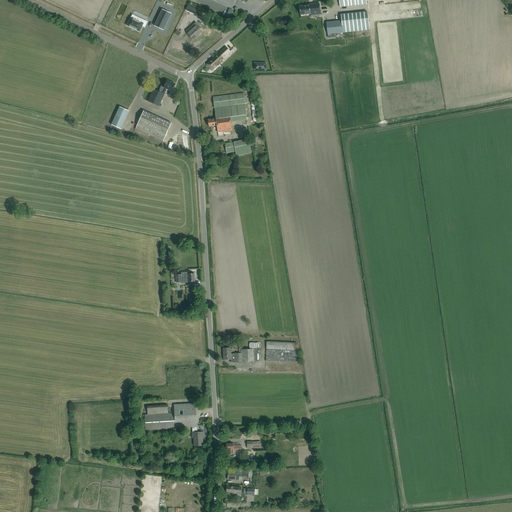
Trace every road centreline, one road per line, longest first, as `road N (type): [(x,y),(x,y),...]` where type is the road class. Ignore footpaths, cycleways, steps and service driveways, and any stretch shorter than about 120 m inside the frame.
road 1 (unclassified): [(218,511),(188,75)]
road 2 (unclassified): [(188,75),(24,0)]
